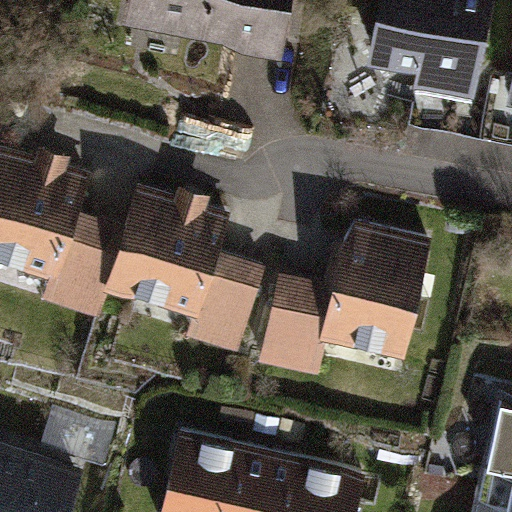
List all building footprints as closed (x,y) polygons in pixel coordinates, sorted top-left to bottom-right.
[(274,53),(284,0),(120,0),(117,22),(274,53)] [(469,100),(486,0),(370,0),(360,58),(413,68),(409,89),(469,100)] [(87,173),(0,145),(0,259),(43,273),(36,297),(94,315),(104,285),(189,312),(180,339),(237,356),(266,265),(215,249),(227,210),(126,179),(113,222),(75,210),(87,173)] [(320,286),(275,275),(253,363),(312,377),(321,338),(403,358),(433,237),(337,214),(320,286)] [(511,511),(511,400),(503,399),(477,511),(511,511)] [(352,511),(363,469),(172,425),(151,511),(352,511)] [(61,511),(76,464),(0,441),(0,511),(61,511)]
